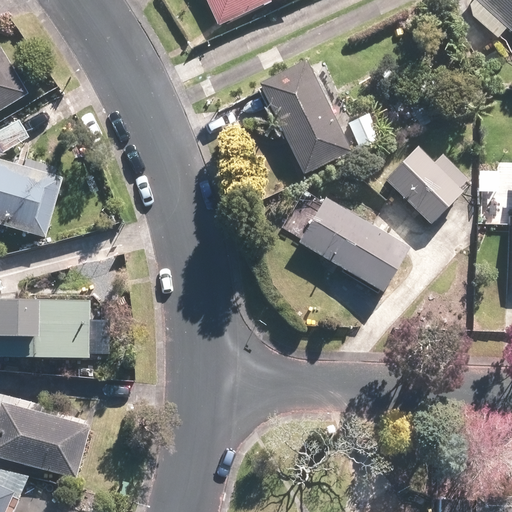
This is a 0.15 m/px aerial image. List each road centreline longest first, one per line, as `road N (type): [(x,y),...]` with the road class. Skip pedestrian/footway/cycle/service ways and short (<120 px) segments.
road 1 (residential): [(83,0),(138,101),(186,221),(207,388)]
road 2 (residential): [(511,395),(207,388)]
road 3 (residential): [(207,388),(182,511)]
